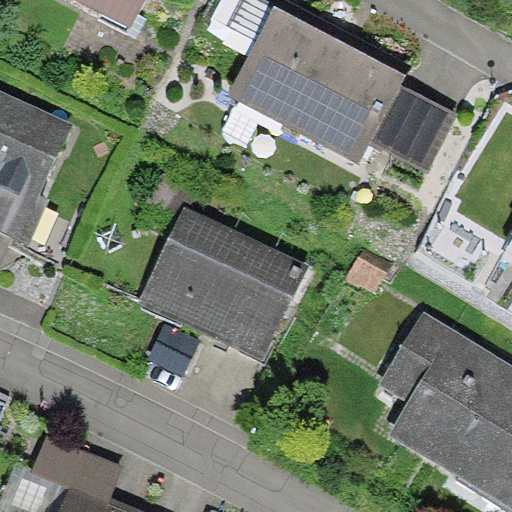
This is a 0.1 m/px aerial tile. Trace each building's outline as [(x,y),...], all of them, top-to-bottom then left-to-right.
[(64,0),(131,31),(145,0),(64,0)] [(272,12),(225,103),(358,172),(369,150),(421,176),(451,120),(402,95),(409,82),(272,12)] [(0,237),(21,246),(72,130),(0,98),(0,237)] [(303,269),(182,216),(139,313),(260,367),(303,269)] [(511,374),(421,319),(377,391),(404,407),(387,436),(511,511),(511,374)] [(144,364),(179,379),(193,346),(158,331),(144,364)] [(69,493),(61,511),(137,511),(105,499),(116,471),(44,444),(31,478),(69,493)]
